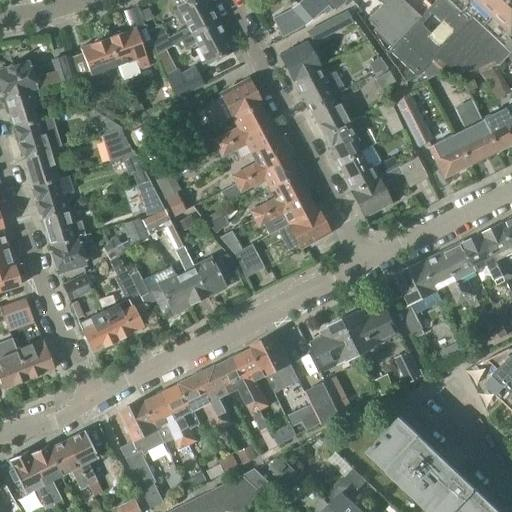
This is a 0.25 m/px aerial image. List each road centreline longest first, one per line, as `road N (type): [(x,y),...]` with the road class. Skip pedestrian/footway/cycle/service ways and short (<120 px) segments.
road 1 (residential): [(361,262),(90,399)]
road 2 (residential): [(361,262),(223,0)]
road 3 (residential): [(90,399),(43,291),(0,155)]
road 4 (residential): [(511,190),(361,262)]
